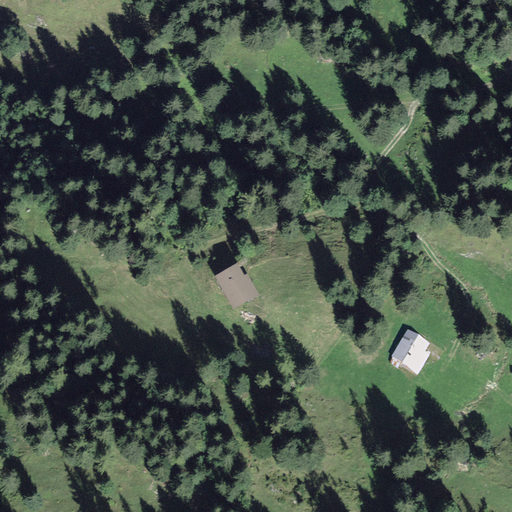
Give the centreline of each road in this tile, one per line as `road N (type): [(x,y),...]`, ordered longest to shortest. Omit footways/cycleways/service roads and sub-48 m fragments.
road 1 (track): [(418,101),(363,202),(214,242),(177,277),(0,239)]
road 2 (track): [(418,101),(272,104),(100,41),(0,23)]
road 3 (track): [(363,202),(423,242),(470,302),(448,362),(426,382),(414,381)]
